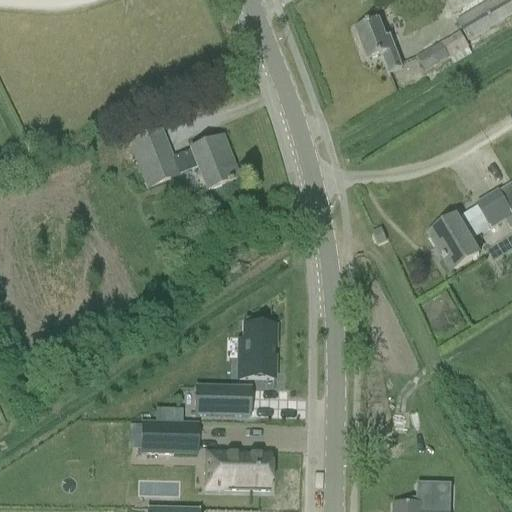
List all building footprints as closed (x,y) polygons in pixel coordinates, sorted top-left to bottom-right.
[(441,0),(451,15),(476,0),(441,0)] [(511,0),(496,0),(455,24),(468,45),(511,17),(511,0)] [(378,23),(374,25),(355,32),(367,64),(382,58),(388,76),(401,71),(388,38),(385,40),(378,23)] [(459,35),(416,61),(424,75),(442,64),(447,71),(453,68),(452,66),(471,55),(459,35)] [(220,142),(201,149),(169,162),(158,134),(128,146),(146,191),(197,171),(206,194),(236,182),(220,142)] [(456,220),(428,237),(443,263),(445,262),(452,274),(469,264),(478,258),(465,236),(486,223),(490,231),(503,224),(509,220),(511,219),(497,196),(476,208),(477,210),(457,222),(456,220)] [(511,224),(509,220),(503,224),(508,232),(511,229),(511,224)] [(386,242),(380,230),(372,234),(378,246),(386,242)] [(238,360),(237,383),(271,384),(273,332),(269,331),(269,324),(254,324),(254,331),(243,331),(242,344),(242,360),(238,360)] [(194,392),(194,419),(248,420),(248,393),(194,392)] [(162,427),(163,413),(155,413),(155,426),(162,427)] [(139,427),(138,457),(171,458),(172,428),(139,427)] [(115,493),(116,432),(65,431),(64,457),(19,456),(18,491),(115,493)] [(206,473),(205,493),(223,494),(269,495),(269,460),(206,458),(206,473)] [(394,507),(393,511),(449,511),(450,489),(417,488),(416,503),(416,508),(410,507),(394,507)]
